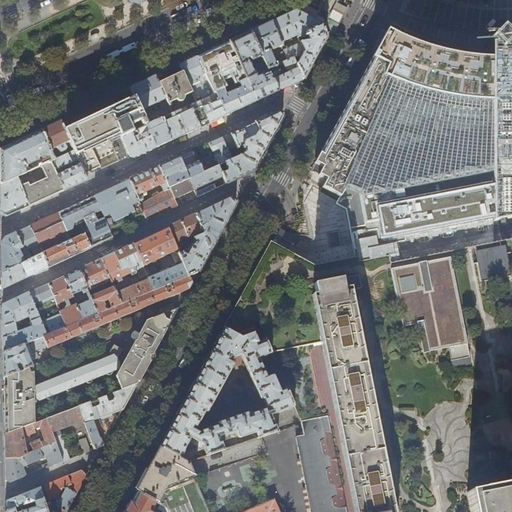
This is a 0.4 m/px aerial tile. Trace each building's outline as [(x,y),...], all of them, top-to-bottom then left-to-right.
[(287,11),(288,14),(284,16),(271,22),(281,43),(297,36),(298,38),(323,27),(323,26),(323,25),(314,20),(318,14),(312,11),(300,4),(287,11)] [(256,29),(250,32),(268,69),(277,65),(282,63),(288,60),(284,51),(280,52),(283,58),(275,62),(270,51),(268,51),(266,46),(269,45),(273,51),(282,46),(281,43),(271,22),(266,24),(256,29)] [(330,24),(323,26),(323,27),(326,37),(322,45),(314,59),(319,62),(335,31),(330,24)] [(511,36),(501,25),(497,30),(491,36),(495,41),(502,47),(508,41),(511,37),(511,36)] [(326,37),(323,27),(298,38),(300,43),(304,53),(298,56),(301,59),(300,62),(296,57),(293,58),(304,79),(308,70),(314,59),(322,45),(326,37)] [(318,156),(314,163),(322,168),(318,176),(326,180),(322,188),(339,197),(338,199),(344,203),(345,207),(353,250),(357,272),(358,276),(388,270),(388,269),(392,268),(393,269),(408,266),(408,265),(412,265),(428,262),(428,261),(431,261),(431,262),(447,258),(450,257),(450,258),(468,255),(467,254),(470,253),(470,254),(472,254),(468,234),(466,227),(511,218),(511,63),(508,64),(499,65),(495,65),(484,64),(465,63),(453,61),(437,57),(419,51),(416,50),(410,48),(403,45),(401,50),(391,46),(397,36),(392,33),(387,31),(376,52),(375,53),(371,59),(362,76),(356,87),(351,96),(350,97),(336,123),(334,127),(328,137),(325,144),(318,156)] [(268,69),(250,32),(241,36),(229,42),(247,79),(257,101),(266,97),(279,91),(268,69)] [(502,47),(495,41),(495,65),(499,65),(508,64),(508,41),(502,47)] [(212,50),(197,57),(214,94),(216,93),(224,90),(239,83),(247,79),(229,42),(212,50)] [(284,50),(284,51),(288,60),(293,58),(296,57),(298,56),(304,53),(300,43),(284,50)] [(190,60),(179,65),(195,98),(197,96),(198,99),(196,100),(197,102),(200,101),(214,94),(197,57),(190,60)] [(293,58),(288,60),(282,63),(286,71),(281,74),(277,65),(268,69),(279,91),(291,86),(303,80),(304,79),(293,58)] [(166,71),(156,76),(172,113),(173,113),(190,105),(197,102),(196,100),(195,98),(179,65),(166,71)] [(156,76),(146,81),(130,89),(132,93),(134,98),(147,125),(161,118),(172,113),(156,76)] [(247,79),(239,83),(241,88),(226,94),(224,90),(216,93),(226,116),(242,108),(257,101),(247,79)] [(216,93),(214,94),(200,101),(210,123),(217,120),(226,116),(216,93)] [(105,112),(65,130),(72,146),(74,150),(78,159),(81,164),(85,174),(100,167),(92,147),(115,136),(118,135),(120,134),(121,137),(146,125),(147,125),(134,98),(123,103),(105,112)] [(200,101),(197,102),(190,105),(197,121),(200,128),(205,126),(210,123),(200,101)] [(190,105),(173,113),(176,119),(164,125),(161,118),(147,125),(146,125),(156,148),(188,133),(200,128),(197,121),(190,105)] [(231,134),(237,148),(241,147),(242,150),(244,149),(246,153),(240,155),(238,156),(256,166),(274,133),(282,118),(277,112),(258,121),(244,127),(238,130),(231,134)] [(52,125),(41,130),(55,159),(67,154),(66,151),(66,149),(72,146),(65,130),(61,121),(52,125)] [(146,125),(121,137),(130,156),(130,157),(134,158),(143,154),(156,148),(146,125)] [(55,159),(41,130),(24,138),(8,146),(0,149),(0,172),(0,184),(0,185),(17,177),(29,171),(27,168),(25,167),(26,164),(38,159),(41,166),(50,162),(55,159)] [(227,135),(222,138),(231,160),(217,166),(225,184),(237,179),(253,171),(256,166),(238,156),(240,155),(237,148),(231,134),(227,135)] [(217,166),(231,160),(222,138),(215,141),(204,146),(193,151),(202,173),(217,166)] [(0,149),(8,146),(7,143),(0,145),(0,183),(0,184),(0,172),(0,149)] [(213,181),(219,178),(223,185),(225,184),(217,166),(202,173),(193,151),(186,154),(180,157),(189,180),(190,180),(194,190),(197,197),(211,191),(216,189),(213,181)] [(67,154),(55,159),(50,162),(54,171),(72,162),(68,153),(67,154)] [(169,162),(159,167),(168,189),(170,189),(189,180),(180,157),(169,162)] [(54,171),(50,162),(41,166),(47,177),(29,186),(28,182),(20,186),(29,206),(46,198),(51,196),(63,190),(57,176),(54,171)] [(86,176),(85,174),(81,164),(57,176),(63,190),(74,185),(88,179),(86,176)] [(164,192),(168,189),(159,167),(144,173),(129,180),(141,206),(145,204),(143,200),(145,196),(147,195),(146,192),(161,185),(164,192)] [(17,177),(0,185),(0,189),(1,203),(1,212),(7,216),(29,206),(20,186),(17,177)] [(114,188),(93,197),(107,226),(126,217),(127,220),(143,213),(139,206),(141,206),(129,180),(114,188)] [(170,189),(178,207),(179,206),(176,198),(185,194),(194,190),(190,180),(189,180),(170,189)] [(145,204),(141,206),(139,206),(143,213),(147,221),(163,214),(178,207),(170,189),(168,189),(164,192),(145,204)] [(65,210),(57,213),(66,232),(80,226),(84,234),(84,233),(86,237),(91,248),(113,237),(107,226),(93,197),(84,201),(65,210)] [(230,197),(195,214),(210,251),(221,231),(236,203),(231,197),(230,197)] [(45,219),(30,226),(39,245),(66,232),(57,213),(45,219)] [(198,273),(200,274),(206,264),(203,263),(206,258),(210,251),(195,214),(181,221),(167,227),(167,228),(174,243),(193,235),(195,240),(190,246),(188,249),(185,248),(184,250),(182,251),(180,245),(176,247),(188,277),(198,273)] [(39,245),(30,226),(25,228),(21,230),(10,235),(5,237),(1,244),(2,255),(2,257),(2,273),(21,264),(33,258),(31,255),(28,249),(32,251),(35,257),(42,254),(43,253),(39,245)] [(176,247),(174,243),(167,228),(151,235),(134,243),(133,244),(144,267),(172,254),(177,267),(149,279),(154,291),(188,277),(176,247)] [(86,237),(84,233),(84,234),(70,240),(43,253),(42,254),(49,268),(65,260),(91,248),(86,237)] [(119,250),(101,258),(110,280),(111,282),(117,280),(118,282),(122,280),(121,278),(131,273),(132,276),(136,274),(135,271),(137,270),(141,277),(147,274),(145,269),(144,267),(133,244),(133,243),(119,250)] [(247,319),(238,336),(242,338),(254,334),(261,331),(265,340),(271,354),(286,390),(293,406),(301,423),(328,416),(346,511),(511,511),(511,286),(506,255),(504,246),(501,247),(501,248),(490,250),(489,249),(487,250),(487,251),(472,254),(470,254),(470,253),(467,254),(468,255),(450,258),(450,257),(447,258),(431,262),(431,261),(428,261),(428,262),(412,265),(408,265),(408,266),(393,269),(392,268),(388,269),(388,270),(358,276),(357,272),(353,250),(349,246),(321,252),(312,253),(310,259),(286,264),(276,266),(270,277),(253,308),(247,319)] [(42,254),(35,257),(33,258),(21,264),(27,278),(37,273),(49,268),(42,254)] [(92,263),(79,269),(98,314),(107,310),(103,302),(109,300),(112,308),(121,304),(116,293),(113,287),(94,295),(91,289),(110,280),(101,258),(92,263)] [(21,264),(2,273),(2,275),(2,289),(3,289),(15,283),(27,278),(21,264)] [(71,272),(71,273),(63,276),(72,296),(75,304),(82,320),(98,314),(79,269),(71,272)] [(198,273),(188,277),(154,291),(121,304),(112,308),(107,310),(98,314),(82,320),(66,327),(3,353),(4,360),(4,370),(4,378),(18,372),(17,367),(19,366),(18,364),(21,363),(23,370),(32,366),(33,366),(31,361),(39,358),(35,349),(46,345),(47,347),(181,292),(189,289),(198,273)] [(55,280),(48,284),(56,303),(56,304),(60,302),(60,304),(63,303),(62,301),(64,300),(68,308),(59,312),(60,314),(66,327),(82,320),(75,304),(70,307),(67,299),(72,296),(63,276),(55,280)] [(121,304),(154,291),(149,279),(116,293),(121,304)] [(48,284),(41,287),(38,288),(16,299),(2,305),(3,315),(3,323),(3,353),(66,327),(60,314),(41,321),(33,303),(36,302),(38,307),(43,305),(45,308),(56,303),(48,284)] [(157,309),(159,315),(179,307),(183,299),(157,309)] [(116,376),(121,391),(136,385),(141,377),(164,334),(179,307),(159,315),(146,321),(116,376)] [(238,336),(224,329),(210,354),(185,400),(159,447),(181,458),(184,452),(185,448),(191,437),(203,443),(207,456),(225,449),(221,437),(237,431),(239,436),(241,437),(257,431),(260,437),(278,431),(271,416),(293,406),(286,390),(280,392),(274,376),(272,375),(267,377),(259,359),(271,354),(265,340),(258,342),(254,334),(242,338),(238,336)] [(18,372),(4,378),(4,383),(5,406),(5,435),(34,424),(33,391),(35,398),(38,402),(44,399),(46,401),(48,401),(49,400),(49,399),(49,397),(65,391),(66,393),(68,393),(70,391),(70,389),(85,383),(86,384),(87,385),(89,384),(90,383),(90,381),(104,375),(106,377),(107,377),(109,376),(110,374),(110,373),(119,369),(120,364),(118,359),(122,350),(113,345),(109,354),(112,356),(33,388),(32,366),(23,370),(18,372)] [(121,391),(79,407),(84,421),(94,449),(103,446),(105,443),(125,406),(136,385),(121,391)] [(79,407),(48,419),(55,441),(62,462),(70,459),(60,430),(84,421),(79,407)] [(346,511),(328,416),(301,423),(303,437),(294,439),(309,511),(346,511)] [(18,457),(55,441),(48,419),(34,424),(5,435),(5,442),(6,459),(18,457)] [(80,439),(85,453),(91,451),(85,437),(80,439)] [(18,457),(6,459),(6,465),(6,480),(10,483),(40,471),(37,465),(24,470),(22,467),(49,455),(51,461),(42,465),(44,469),(62,462),(55,441),(18,457)] [(188,462),(181,458),(159,447),(156,453),(147,469),(136,490),(157,502),(160,504),(167,508),(169,511),(208,511),(188,462)] [(6,502),(6,511),(43,500),(47,511),(66,511),(72,502),(87,476),(81,470),(52,482),(42,486),(34,489),(10,499),(6,500),(6,502)] [(151,511),(157,502),(136,490),(128,505),(123,511),(151,511)] [(280,511),(275,499),(244,511),(280,511)] [(47,511),(43,500),(6,511),(5,511),(47,511)]
